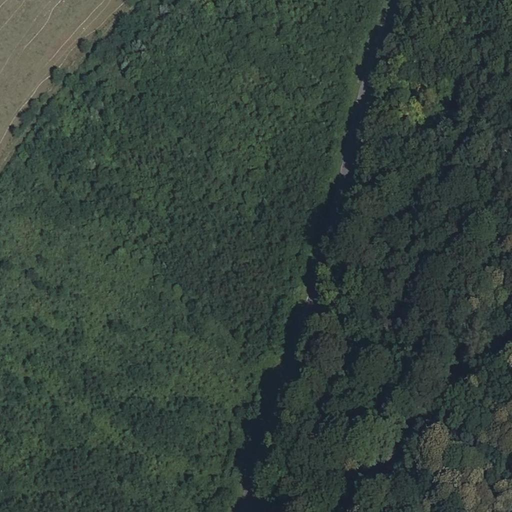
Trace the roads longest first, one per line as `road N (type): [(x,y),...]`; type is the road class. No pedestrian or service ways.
road 1 (tertiary): [(244,511),(270,443),(364,92),(399,0)]
road 2 (tertiary): [(511,350),(351,511)]
